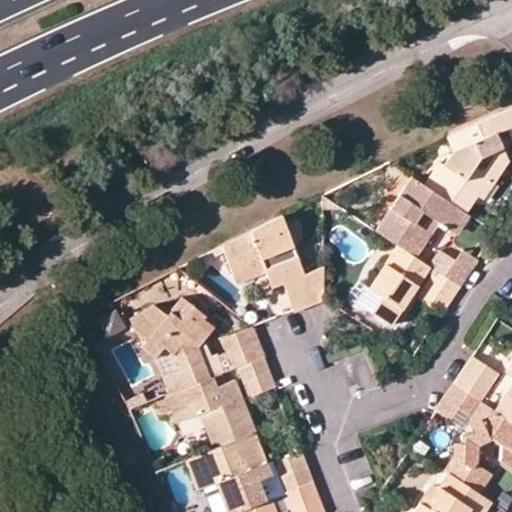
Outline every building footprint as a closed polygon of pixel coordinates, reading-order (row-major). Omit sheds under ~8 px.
[(423,183),(465,212),(477,195),(484,198),(508,161),(495,134),(507,129),(511,140),(511,106),(446,137),(451,149),(442,163),(438,161),(423,183)] [(397,244),(415,256),(438,222),(457,235),(470,215),(465,212),(423,183),(410,175),(374,230),(397,244)] [(284,283),(294,309),(324,298),(323,266),(305,272),(282,214),(222,244),(237,283),(266,272),(273,287),(284,283)] [(415,256),(397,244),(365,294),(376,301),(369,312),(390,325),(401,309),(399,308),(416,283),(417,284),(429,266),(427,265),(415,256)] [(469,270),(475,260),(460,250),(453,261),(468,271),(469,270)] [(459,285),(468,271),(453,261),(437,251),(427,265),(429,266),(434,269),(459,285)] [(459,285),(434,269),(422,288),(446,304),(459,285)] [(446,304),(422,288),(416,297),(440,313),(441,312),(446,304)] [(369,311),(376,301),(365,294),(358,304),(369,311)] [(211,377),(200,347),(214,326),(205,318),(207,315),(181,295),(164,312),(153,304),(130,317),(141,346),(155,357),(164,347),(173,353),(179,371),(163,376),(169,393),(211,377)] [(115,309),(97,319),(108,338),(126,328),(115,309)] [(259,339),(253,326),(222,337),(227,352),(259,339)] [(237,366),(264,356),(262,348),(259,339),(227,352),(219,356),(225,371),(237,366)] [(264,356),(237,366),(243,382),(271,372),(264,356)] [(462,370),(490,388),(498,375),(471,356),(466,364),(462,370)] [(511,385),(494,412),(511,424),(511,362),(505,373),(511,377),(511,385)] [(452,384),(480,402),(490,388),(462,370),(452,384)] [(271,372),(243,382),(249,395),(276,385),(271,372)] [(255,433),(257,432),(236,379),(226,382),(222,373),(211,377),(169,393),(165,395),(167,398),(149,406),(153,415),(170,407),(177,422),(198,413),(214,449),(255,433)] [(452,384),(442,399),(457,409),(469,417),(465,424),(468,432),(463,431),(462,444),(451,443),(452,457),(443,470),(447,473),(479,494),(491,474),(475,463),(479,445),(490,439),(501,446),(501,460),(511,467),(511,424),(494,412),(480,402),(452,384)] [(442,399),(435,411),(450,420),(457,409),(442,399)] [(233,511),(235,511),(265,500),(254,468),(267,463),(255,433),(214,449),(186,460),(198,490),(222,481),(233,511)] [(305,463),(301,451),(275,462),(281,478),(307,467),(305,463)] [(282,494),(313,482),(307,467),(281,478),(277,480),(282,494)] [(479,494),(447,473),(437,486),(431,482),(411,511),(484,511),(491,502),(479,494)] [(313,482),(282,494),(288,510),(319,497),(313,482)] [(213,511),(223,511),(216,486),(207,489),(213,511)] [(289,511),(288,510),(281,511),(278,511),(273,497),(265,500),(235,511),(289,511)] [(288,510),(289,511),(324,511),(319,497),(288,510)]
